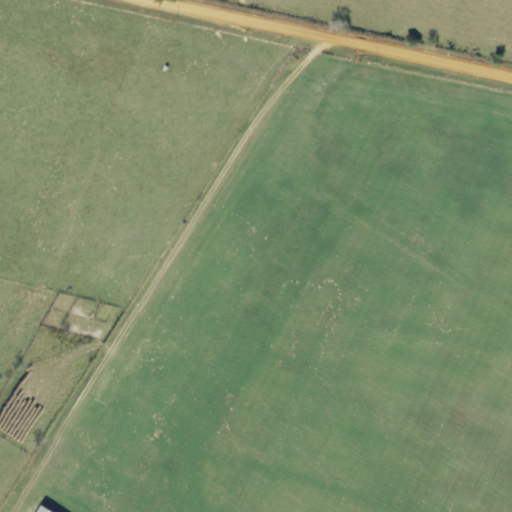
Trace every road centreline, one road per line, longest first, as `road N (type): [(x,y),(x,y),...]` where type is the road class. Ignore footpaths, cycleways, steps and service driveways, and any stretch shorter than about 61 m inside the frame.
road 1 (residential): [(118,0),(52,284)]
road 2 (residential): [(511,59),(235,0)]
